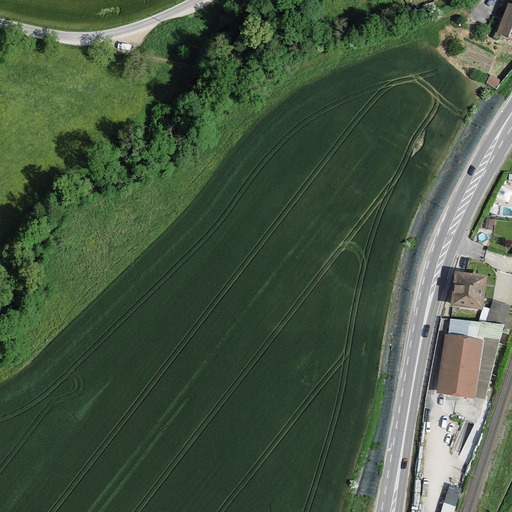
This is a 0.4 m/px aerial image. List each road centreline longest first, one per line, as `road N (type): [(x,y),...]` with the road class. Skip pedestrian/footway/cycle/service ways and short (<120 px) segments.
road 1 (primary): [(392,511),(440,262),(511,120)]
road 2 (unclassified): [(196,0),(114,34),(71,37),(0,23)]
